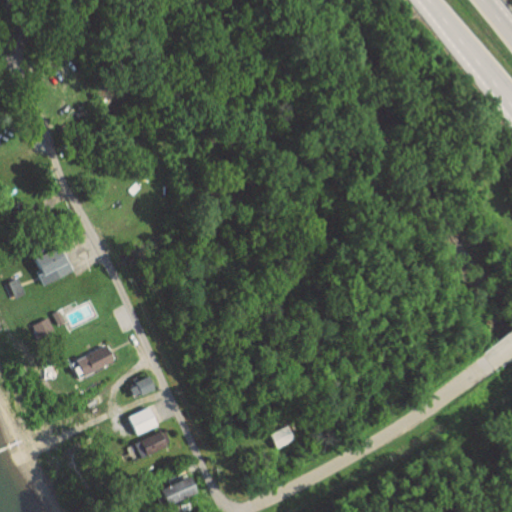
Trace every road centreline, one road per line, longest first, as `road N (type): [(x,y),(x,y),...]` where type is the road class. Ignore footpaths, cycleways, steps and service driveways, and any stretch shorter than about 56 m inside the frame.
road 1 (residential): [(39,0),(23,44),(23,89),(49,134),(60,182),(106,260),(222,511)]
road 2 (residential): [(224,511),(379,429),(473,360)]
road 3 (trunk): [(429,0),(511,106)]
